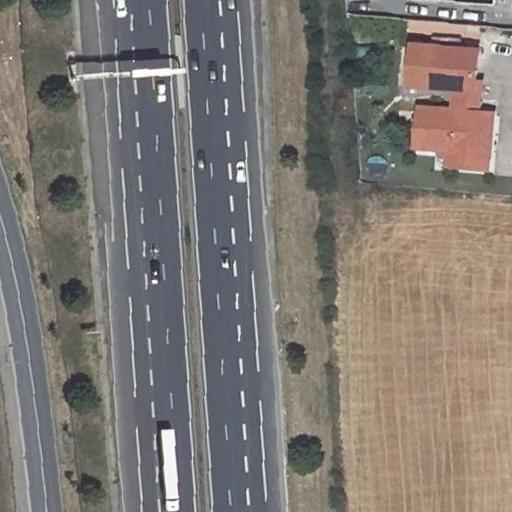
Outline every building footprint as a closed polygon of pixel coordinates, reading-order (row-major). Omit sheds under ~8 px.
[(415,45),(411,85),(455,89),(475,91),(476,81),(480,51),(415,45)] [(455,89),(453,110),(481,112),(484,84),(484,82),(476,81),(475,91),(455,89)] [(422,106),(417,147),(457,150),(465,151),(464,166),(484,168),(485,145),(481,145),(483,132),(493,132),(495,113),(481,112),(453,110),(422,106)] [(483,132),(481,145),(485,145),(484,168),(489,168),(493,132),(483,132)] [(457,150),(456,166),(464,166),(465,151),(457,150)]
